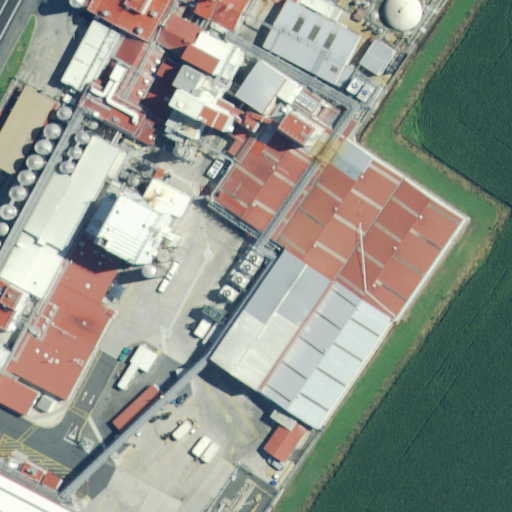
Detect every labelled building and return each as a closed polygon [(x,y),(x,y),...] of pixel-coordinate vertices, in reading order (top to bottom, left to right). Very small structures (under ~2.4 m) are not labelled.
[(244,0),(158,0),(225,36),(244,0)] [(354,40),(278,0),(277,0),(253,46),(329,87),(354,40)] [(391,26),(393,28),(397,30),(400,31),(403,32),(406,32),(410,32),(413,31),(416,29),(419,27),(421,25),(423,22),(424,19),(425,15),(425,12),(425,8),(424,5),(422,2),(420,0),(390,0),(388,3),(387,6),(386,10),(386,13),(386,17),(387,20),(389,23),(391,26)] [(189,31),(160,16),(146,43),(174,58),(189,31)] [(167,62),(116,35),(76,111),(127,137),(167,62)] [(400,51),(382,39),(366,64),(384,76),(400,51)] [(284,90),(245,65),(223,99),(249,116),(260,98),(273,107),(284,90)] [(328,281),(378,315),(439,225),(262,107),(201,197),(328,281)] [(0,243),(0,285),(27,300),(107,151),(77,136),(55,178),(40,170),(0,243)] [(182,200),(142,179),(133,197),(172,218),(182,200)] [(162,223),(123,203),(99,249),(138,269),(162,223)] [(122,280),(63,249),(0,367),(0,371),(56,402),(122,280)] [(314,281),(272,252),(197,364),(239,392),(314,281)] [(378,315),(328,281),(251,394),(301,428),(378,315)] [(24,395),(0,381),(0,411),(12,418),(24,395)] [(125,433),(167,396),(157,385),(115,422),(125,433)] [(299,431),(277,417),(255,449),(277,463),(299,431)] [(42,511),(0,489),(0,511),(42,511)]
